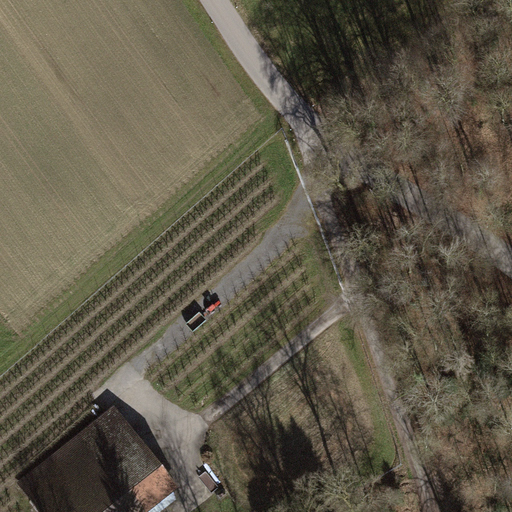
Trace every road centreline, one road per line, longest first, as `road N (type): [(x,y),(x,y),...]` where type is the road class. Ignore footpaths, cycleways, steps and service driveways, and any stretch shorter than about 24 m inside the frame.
road 1 (track): [(295,113),(437,511)]
road 2 (residential): [(511,296),(295,113),(215,0)]
